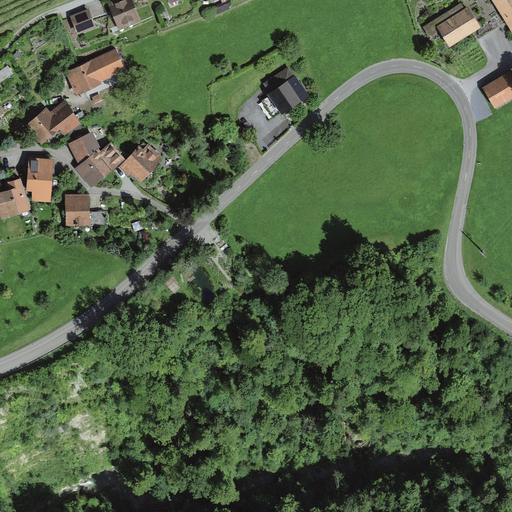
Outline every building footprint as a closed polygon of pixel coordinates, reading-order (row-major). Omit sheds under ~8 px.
[(132,0),(116,0),(108,3),(118,30),(140,21),(132,0)] [(466,0),(462,3),(466,9),(469,8),(481,27),(472,33),(477,41),(507,23),(492,0),(466,0)] [(511,0),(492,0),(507,23),(511,32),(511,0)] [(466,9),(462,3),(422,27),(429,38),(439,32),(449,47),(472,33),(481,27),(469,8),(466,9)] [(70,17),(77,36),(96,28),(89,10),(70,17)] [(116,49),(64,72),(76,97),(102,85),(101,82),(126,71),(116,49)] [(7,66),(0,70),(0,83),(13,74),(7,66)] [(264,85),(270,93),(294,76),(288,67),(264,85)] [(483,88),(494,108),(511,98),(511,73),(511,71),(483,88)] [(270,93),(267,95),(282,115),(309,96),(294,76),(270,93)] [(100,95),(93,98),(96,104),(103,101),(100,95)] [(47,109),(26,124),(42,144),(59,131),(64,137),(81,124),(65,103),(51,114),(47,109)] [(92,132),(68,144),(79,165),(102,149),(92,132)] [(79,165),(75,168),(91,188),(119,166),(125,160),(111,143),(102,149),(79,165)] [(125,160),(119,166),(128,175),(130,173),(141,183),(164,159),(148,143),(143,149),(139,145),(125,160)] [(54,160),(29,158),(26,192),(33,192),(32,201),(50,203),(54,160)] [(8,183),(10,190),(18,214),(31,210),(21,179),(8,183)] [(10,190),(0,193),(0,216),(1,220),(18,214),(10,190)] [(65,195),(66,226),(89,226),(89,212),(89,195),(65,195)] [(104,212),(89,212),(89,226),(104,226),(104,212)]
